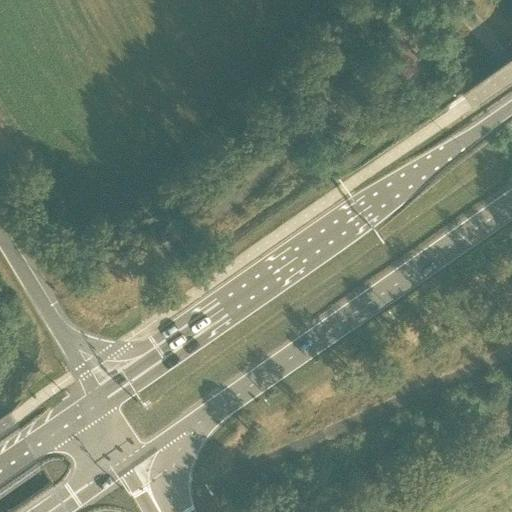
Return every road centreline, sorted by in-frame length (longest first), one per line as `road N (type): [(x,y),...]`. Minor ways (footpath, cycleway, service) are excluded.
road 1 (primary): [(511,109),(98,397)]
road 2 (primary): [(200,418),(511,204)]
road 3 (motorway): [(98,397),(0,232)]
